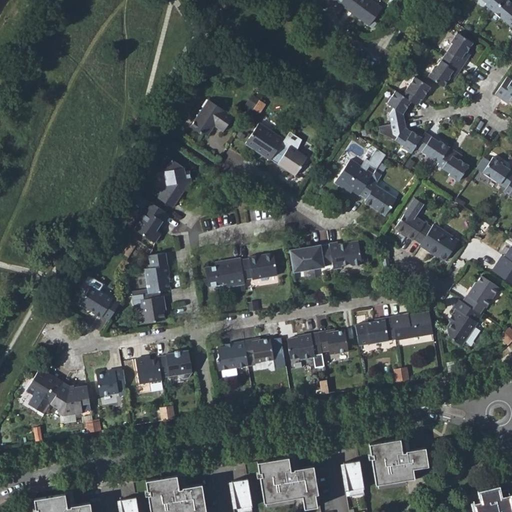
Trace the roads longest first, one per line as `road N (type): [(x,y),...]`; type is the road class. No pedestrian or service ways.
road 1 (tertiary): [(215,442),(429,409),(476,418)]
road 2 (residential): [(194,332),(410,293)]
road 3 (tertiary): [(0,482),(215,442)]
road 4 (residential): [(298,226),(294,204),(237,171),(219,180),(182,247)]
road 5 (residential): [(45,328),(75,346),(99,347),(194,332)]
